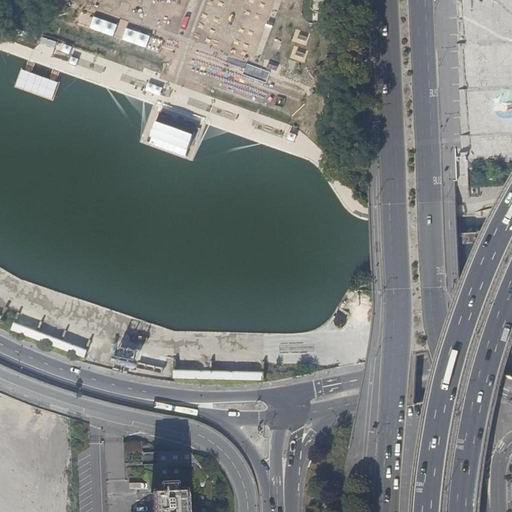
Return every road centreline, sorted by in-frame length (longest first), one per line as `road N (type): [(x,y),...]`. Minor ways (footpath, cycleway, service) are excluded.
road 1 (primary): [(384,0),(397,290),(386,511)]
road 2 (primary): [(443,355),(421,0)]
road 3 (motorway): [(511,214),(458,348),(427,511)]
road 4 (secondary): [(0,374),(87,407),(210,437),(235,460),(250,511)]
road 5 (secondary): [(511,352),(286,394)]
road 6 (motorway): [(462,511),(479,400),(511,296)]
road 7 (secondary): [(328,409),(511,373)]
road 8 (secondary): [(0,350),(158,401)]
road 9 (primary): [(478,511),(443,355)]
road 10 (secondary): [(286,394),(158,401)]
